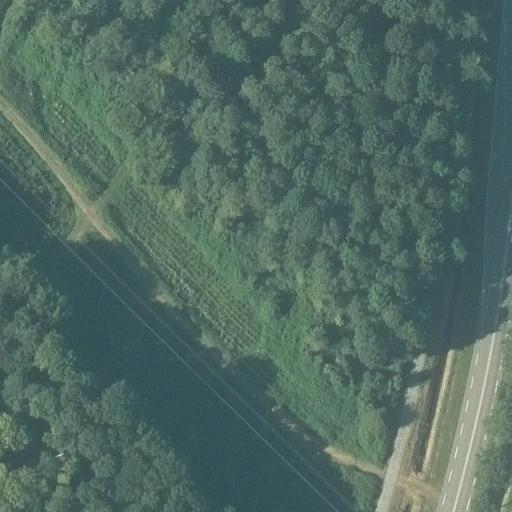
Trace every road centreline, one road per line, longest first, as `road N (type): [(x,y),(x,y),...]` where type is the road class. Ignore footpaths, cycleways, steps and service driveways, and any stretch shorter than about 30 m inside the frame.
road 1 (track): [(389,483),(332,456),(225,371),(89,209),(0,339)]
road 2 (track): [(239,0),(89,209),(0,107)]
road 3 (primary): [(452,511),(504,256)]
road 4 (primary): [(509,0),(504,256)]
